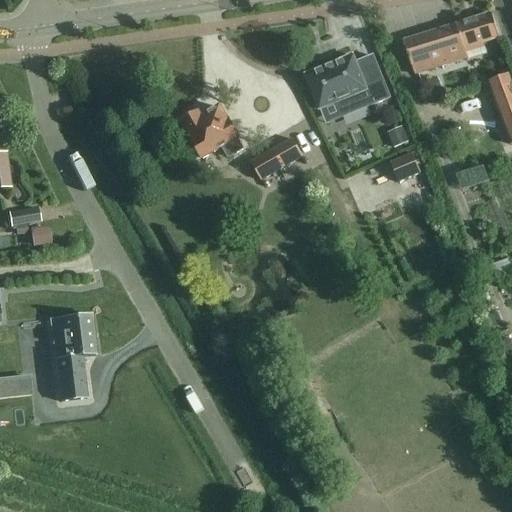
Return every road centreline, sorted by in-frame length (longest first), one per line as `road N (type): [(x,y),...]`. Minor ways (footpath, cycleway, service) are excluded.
road 1 (residential): [(258,498),(54,148),(36,87),(35,28)]
road 2 (tertiary): [(231,0),(35,28)]
